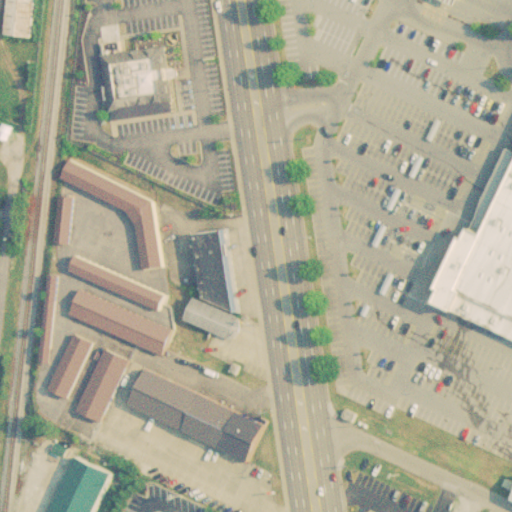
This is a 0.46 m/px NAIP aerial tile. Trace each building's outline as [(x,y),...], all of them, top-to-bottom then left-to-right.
[(40,0),(11,0),(8,35),(36,38),(40,0)] [(159,33),(97,42),(106,106),(169,97),(159,33)] [(511,153),(479,223),(467,217),(432,291),(511,328),(511,153)] [(160,200),(74,160),(64,180),(140,215),(147,270),(168,268),(160,200)] [(75,245),(79,197),(63,196),(59,244),(75,245)] [(220,231),(231,314),(200,299),(200,292),(192,236),(220,231)] [(174,293),(86,259),(65,312),(170,354),(179,329),(174,327),(181,310),(169,305),(174,293)] [(51,318),(50,343),(58,344),(62,275),(53,275),(51,318)] [(98,341),(78,333),(54,390),(74,399),(98,341)] [(79,408),(107,420),(134,360),(116,352),(111,362),(102,358),(79,408)] [(143,364),(262,422),(244,460),(125,401),(143,364)] [(55,511),(101,511),(118,472),(79,455),(55,511)]
